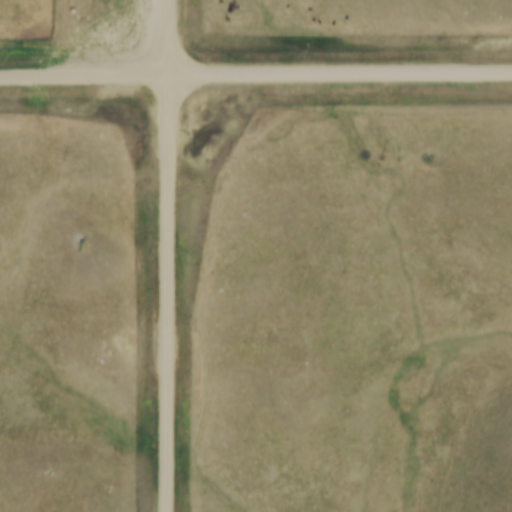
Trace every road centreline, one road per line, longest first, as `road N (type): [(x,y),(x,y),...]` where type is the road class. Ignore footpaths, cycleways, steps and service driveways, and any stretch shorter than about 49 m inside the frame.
road 1 (residential): [(511,75),(0,77)]
road 2 (residential): [(169,0),(167,511)]
